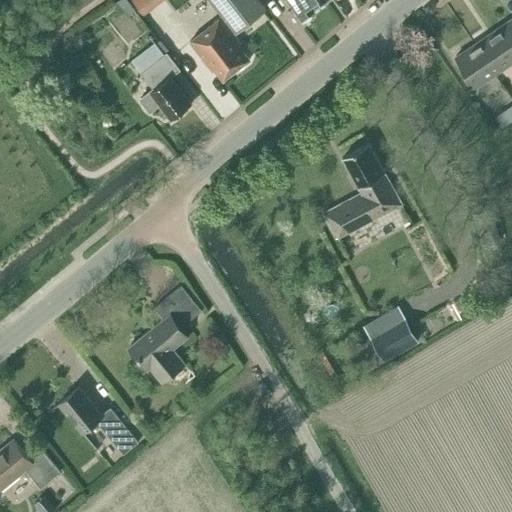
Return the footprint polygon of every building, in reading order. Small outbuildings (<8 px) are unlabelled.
[(138,0),(147,10),(159,0),(138,0)] [(238,44),(240,42),(233,33),(266,8),(259,0),(212,0),(224,14),(190,41),(213,70),(215,68),(223,78),(238,67),(240,67),(245,63),(246,61),(249,58),(238,44)] [(325,0),(284,0),(298,20),(301,18),(305,19),(310,15),(310,11),(325,0)] [(511,17),(494,31),(511,57),(511,17)] [(495,73),(511,61),(511,57),(494,31),(490,33),(474,44),(495,73)] [(165,53),(165,54),(155,42),(132,60),(154,88),(140,99),(150,112),(161,103),(172,118),(192,103),(170,76),(179,70),(165,53)] [(476,87),(495,73),(474,44),(455,57),(476,87)] [(511,104),(503,110),(510,120),(511,118),(511,104)] [(401,200),(369,142),(343,156),(362,191),(324,212),(337,237),(403,202),(402,200),(401,200)] [(501,242),(492,209),(474,214),(483,247),(501,242)] [(162,380),(186,361),(175,347),(188,337),(176,322),(189,312),(192,317),(202,309),(182,284),(155,306),(164,317),(130,344),(149,368),(151,366),(162,380)] [(398,324),(390,328),(381,333),(394,355),(417,342),(404,320),(398,324)] [(98,420),(113,438),(125,453),(140,441),(111,407),(102,414),(79,386),(60,402),(84,431),(98,420)] [(41,487),(61,471),(43,449),(31,459),(14,439),(0,450),(0,488),(26,468),(41,487)] [(52,511),(57,509),(45,495),(34,504),(39,511),(52,511)]
